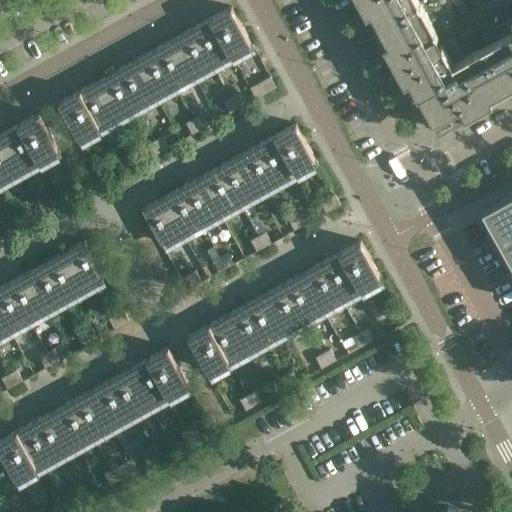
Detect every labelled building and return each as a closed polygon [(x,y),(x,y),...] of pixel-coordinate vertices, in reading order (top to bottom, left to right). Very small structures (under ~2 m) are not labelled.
[(420,3),(417,0),(359,0),(375,28),(420,3)] [(465,58),(454,38),(440,46),(435,37),(438,36),(420,3),(375,28),(393,60),(398,69),(414,97),(420,94),(458,72),(453,64),(465,58)] [(254,48),(245,30),(232,6),(210,18),(231,57),(233,60),(254,48)] [(231,57),(210,18),(193,28),(212,62),(223,55),(226,60),(231,57)] [(511,32),(507,22),(491,31),(482,35),(488,45),(482,48),(506,93),(511,89),(511,32)] [(212,62),(193,28),(174,38),(195,77),(202,73),(200,69),(212,62)] [(195,77),(174,38),(155,49),(174,83),(186,76),(188,81),(195,77)] [(482,48),(465,58),(453,64),(458,72),(420,94),(440,130),(506,93),(482,48)] [(174,83),(155,49),(136,59),(157,98),(164,94),(162,90),(174,83)] [(157,98),(136,59),(117,70),(136,104),(148,97),(150,102),(157,98)] [(136,104),(117,70),(98,80),(119,119),(126,115),(124,111),(136,104)] [(276,87),(273,82),(270,76),(263,80),(270,91),(276,87)] [(119,119),(98,80),(81,90),(100,124),(110,118),(112,122),(119,119)] [(270,91),(263,80),(257,84),(263,95),(270,91)] [(263,95),(257,84),(250,87),(256,98),(263,95)] [(100,124),(81,90),(59,102),(81,141),(102,129),(100,124)] [(245,105),(239,94),(231,98),(237,109),(245,105)] [(237,109),(231,98),(224,102),(230,113),(237,109)] [(61,152),(39,113),(18,125),(37,159),(40,164),(61,152)] [(207,126),(201,115),(193,119),(200,130),(207,126)] [(200,130),(193,119),(186,123),(192,134),(200,130)] [(319,165),(309,146),(296,123),(275,135),(296,174),(298,177),(319,165)] [(37,159),(18,125),(0,134),(21,173),(28,169),(26,165),(37,159)] [(21,173),(0,134),(0,178),(0,179),(12,172),(14,176),(21,173)] [(169,147),(163,135),(156,140),(162,151),(169,147)] [(296,174),(275,135),(257,145),(276,179),(288,172),(290,177),(296,174)] [(162,151),(156,140),(148,144),(155,155),(162,151)] [(276,179),(257,145),(238,155),(260,194),(267,190),(264,186),(276,179)] [(133,167),(127,155),(119,160),(125,171),(133,167)] [(260,194),(238,155),(219,166),(238,200),(250,193),(253,198),(260,194)] [(238,200),(219,166),(201,176),(222,215),(229,211),(226,207),(238,200)] [(222,215),(201,176),(182,187),(201,221),(212,214),(215,218),(222,215)] [(201,221),(182,187),(163,197),(184,236),(191,232),(189,227),(201,221)] [(72,200),(66,189),(56,194),(63,206),(72,200)] [(511,192),(483,208),(484,211),(483,211),(511,264),(511,192)] [(341,204),(338,199),(335,193),(327,197),(334,209),(341,204)] [(63,206),(56,194),(49,199),(55,210),(63,206)] [(184,236),(163,197),(143,208),(162,242),(175,235),(177,239),(184,236)] [(334,209),(327,197),(320,201),(326,213),(334,209)] [(33,222),(27,211),(20,215),(26,226),(33,222)] [(309,222),(303,211),(296,215),(302,226),(309,222)] [(26,226),(20,215),(13,219),(19,230),(26,226)] [(302,226),(296,215),(288,219),(295,230),(302,226)] [(272,243),(265,232),(258,236),(264,247),(272,243)] [(264,247),(258,236),(251,240),(257,251),(264,247)] [(104,274),(85,240),(65,251),(86,290),(93,286),(91,282),(104,274)] [(384,282),(374,263),(361,240),(339,252),(361,291),(362,294),(384,282)] [(86,290),(65,251),(46,262),(65,296),(77,289),(79,294),(86,290)] [(234,263),(227,252),(220,256),(226,268),(234,263)] [(361,291),(339,252),(322,262),(341,296),(353,289),(355,294),(361,291)] [(226,268),(220,256),(213,261),(219,272),(226,268)] [(65,296),(46,262),(27,272),(48,311),(55,307),(53,303),(65,296)] [(341,296),(322,262),(303,272),(324,311),(331,307),(329,303),(341,296)] [(202,281),(196,270),(188,274),(195,285),(202,281)] [(48,311),(27,272),(8,283),(27,317),(39,310),(41,315),(48,311)] [(324,311),(303,272),(284,283),(303,317),(315,310),(317,315),(324,311)] [(195,285),(188,274),(181,278),(187,289),(195,285)] [(27,317),(8,283),(0,287),(0,312),(11,332),(18,328),(15,323),(27,317)] [(303,317),(284,283),(265,293),(286,332),(293,328),(291,324),(303,317)] [(286,332),(265,293),(246,304),(265,338),(277,331),(279,335),(286,332)] [(265,338),(246,304),(227,314),(249,353),(256,349),(253,344),(265,338)] [(130,321),(127,316),(123,310),(116,314),(122,325),(130,321)] [(405,322),(399,310),(392,314),(398,326),(405,322)] [(11,332),(0,312),(0,331),(1,331),(4,335),(11,332)] [(122,325),(116,314),(109,318),(115,329),(122,325)] [(249,353),(227,314),(210,324),(229,358),(239,352),(242,356),(249,353)] [(233,365),(229,358),(210,324),(189,336),(211,377),(233,365)] [(98,339),(92,327),(85,331),(91,343),(98,339)] [(374,339),(368,328),(360,332),(367,343),(374,339)] [(91,343),(85,331),(77,335),(84,347),(91,343)] [(367,343),(360,332),(353,336),(359,347),(367,343)] [(191,388),(168,347),(147,359),(166,393),(170,400),(191,388)] [(60,360),(54,348),(47,352),(53,364),(60,360)] [(336,360),(330,349),(323,353),(329,364),(336,360)] [(53,364),(47,352),(40,356),(46,368),(53,364)] [(329,364),(323,353),(316,357),(322,368),(329,364)] [(166,393),(147,359),(130,368),(151,407),(158,403),(156,399),(166,393)] [(151,407),(130,368),(111,379),(130,413),(141,406),(144,410),(151,407)] [(23,381),(16,369),(9,373),(15,385),(23,381)] [(299,381),(292,370),(285,374),(291,385),(299,381)] [(15,385),(9,373),(2,378),(8,389),(15,385)] [(291,385),(285,374),(278,378),(284,389),(291,385)] [(130,413),(111,379),(92,389),(113,427),(120,424),(118,419),(130,413)] [(113,427),(92,389),(73,400),(92,434),(104,427),(106,431),(113,427)] [(261,402),(254,391),(247,395),(253,406),(261,402)] [(253,406),(247,395),(240,399),(246,410),(253,406)] [(92,434),(73,400),(54,410),(75,448),(82,445),(80,440),(92,434)] [(75,448),(54,410),(35,421),(54,455),(66,448),(68,452),(75,448)] [(54,455),(35,421),(18,430),(39,469),(44,465),(42,461),(54,455)] [(201,435),(194,424),(187,428),(193,439),(201,435)] [(193,439),(187,428),(180,432),(186,443),(193,439)] [(39,469),(18,430),(0,440),(0,449),(19,484),(41,472),(39,469)] [(163,456),(157,445),(149,449),(156,460),(163,456)] [(321,472),(357,457),(353,448),(317,462),(321,472)] [(156,460),(149,449),(142,453),(148,464),(156,460)] [(125,477),(119,465),(111,470),(118,481),(125,477)] [(118,481),(111,470),(104,474),(110,485),(118,481)] [(87,497),(81,486),(74,490),(80,502),(87,497)] [(80,502),(74,490),(67,494),(73,506),(80,502)] [(470,511),(472,509),(459,507),(459,506),(448,503),(448,505),(436,502),(433,511),(470,511)]
